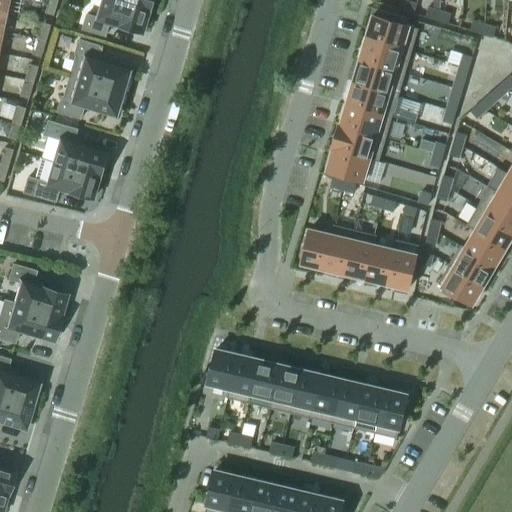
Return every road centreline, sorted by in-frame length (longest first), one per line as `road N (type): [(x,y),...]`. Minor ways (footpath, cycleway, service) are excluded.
road 1 (residential): [(490,370),(471,356),(271,304),(262,294),(274,203),(332,0)]
road 2 (residential): [(177,511),(196,449),(416,498)]
road 3 (residential): [(37,511),(119,241)]
road 4 (residential): [(119,241),(191,0)]
road 5 (residential): [(416,498),(490,370)]
road 6 (residential): [(119,241),(0,212)]
